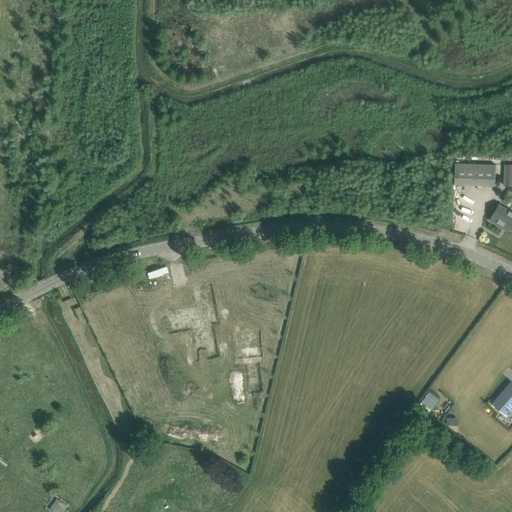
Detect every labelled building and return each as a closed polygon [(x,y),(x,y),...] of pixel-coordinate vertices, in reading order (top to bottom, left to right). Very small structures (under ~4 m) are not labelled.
[(495,186),(496,165),(455,163),(454,184),(495,186)] [(511,212),(499,205),(490,220),(504,228),(505,226),(511,230),(511,212)] [(135,284),(133,277),(127,279),(126,276),(118,279),(121,288),(135,284)] [(511,410),(511,381),(510,380),(491,402),(507,416),(511,410)] [(53,511),(62,511),(67,505),(56,498),(49,509),(53,511)]
